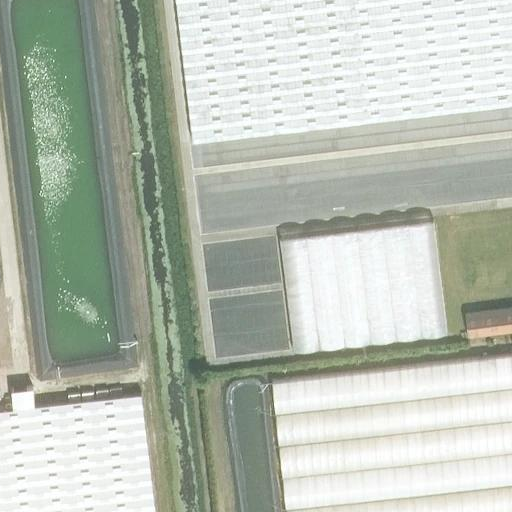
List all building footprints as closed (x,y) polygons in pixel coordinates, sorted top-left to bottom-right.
[(511,0),(176,0),(193,142),(511,104),(511,0)] [(277,233),(291,351),(449,331),(436,214),(277,233)] [(468,336),(480,335),(511,331),(511,307),(466,312),(468,336)] [(511,511),(511,354),(272,381),(286,511),(511,511)] [(0,511),(154,511),(142,394),(0,410),(0,511)]
